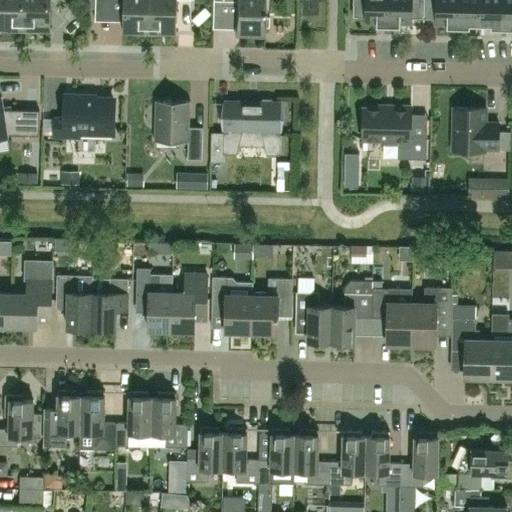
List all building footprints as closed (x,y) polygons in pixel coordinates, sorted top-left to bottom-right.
[(0,0),(0,26),(24,27),(24,0),(0,0)] [(24,0),(24,27),(50,28),(50,19),(50,0),(24,0)] [(124,0),(124,29),(150,30),(150,0),(95,0),(96,8),(111,9),(111,0),(124,0)] [(150,0),(150,30),(176,31),(176,0),(150,0)] [(223,0),(238,0),(237,32),(266,33),(266,27),(270,27),(270,17),(266,17),(266,13),(267,13),(267,10),(266,10),(266,0),(223,0)] [(388,26),(388,23),(388,0),(352,0),(352,17),(366,17),(365,23),(376,23),(376,26),(388,26)] [(388,0),(388,23),(388,26),(399,26),(399,23),(410,24),(411,18),(423,18),(423,20),(423,0),(388,0)] [(458,28),(458,25),(459,0),(423,0),(423,20),(424,20),(424,18),(436,18),(436,24),(447,25),(447,27),(458,28)] [(459,0),(458,25),(458,28),(470,28),(470,25),(480,25),(480,0),(459,0)] [(490,29),(501,29),(502,0),(480,0),(480,25),(490,26),(490,29)] [(511,0),(502,0),(501,29),(511,29),(511,0)] [(4,109),(2,96),(0,96),(0,136),(8,135),(8,134),(39,135),(39,110),(4,109)] [(107,99),(66,98),(65,118),(55,118),(55,136),(80,137),(80,129),(113,130),(114,106),(114,99),(107,99)] [(262,102),(227,102),(227,103),(228,103),(227,128),(226,128),(226,129),(227,129),(227,132),(223,132),(211,132),(210,161),(223,162),(223,153),(237,153),(239,145),(265,146),(266,154),(280,154),(281,133),(276,133),(277,130),(278,130),(278,129),(277,129),(277,104),(279,104),(279,103),(272,103),(272,102),(272,99),(263,99),(263,102),(262,102)] [(190,102),(190,101),(155,100),(154,140),(188,141),(188,159),(202,159),(203,127),(189,127),(189,101),(190,102)] [(411,135),(411,106),(380,105),(380,108),(363,108),(362,140),(385,140),(385,143),(398,143),(398,158),(426,159),(427,135),(411,135)] [(511,132),(499,132),(499,123),(498,123),(498,126),(489,126),(486,122),(486,108),(454,107),(452,150),(485,151),(485,149),(510,150),(511,132)] [(359,153),(345,152),(345,186),(358,186),(359,153)] [(12,292),(11,326),(37,327),(38,320),(51,321),(52,303),(52,279),(53,262),(25,261),(25,280),(27,280),(27,293),(12,292)] [(171,330),(172,291),(173,274),(138,273),(137,301),(149,301),(148,329),(171,330)] [(91,328),(92,292),(80,292),(80,275),(57,274),(57,301),(68,301),(68,327),(91,328)] [(185,292),(172,291),(171,330),(195,330),(195,320),(207,320),(208,275),(185,274),(185,292)] [(251,332),(252,294),(236,293),(237,281),(233,277),(213,276),(212,307),(226,307),(225,331),(251,332)] [(105,292),(92,292),(91,328),(115,329),(116,309),(128,309),(128,278),(106,278),(105,292)] [(252,294),(251,332),(278,332),(278,308),(292,309),(293,278),(269,278),(268,294),(252,294)] [(436,317),(452,317),(453,287),(424,286),(424,303),(412,302),(411,343),(435,344),(436,317)] [(411,343),(412,302),(412,288),(372,287),(372,293),(372,317),(388,317),(387,343),(411,343)] [(331,341),(332,305),(319,305),(320,292),(296,291),(296,315),(309,315),(308,341),(331,341)] [(0,325),(11,326),(12,292),(0,292),(0,325)] [(345,306),(332,305),(331,341),(354,342),(355,316),(372,317),(372,293),(345,292),(345,306)] [(476,318),(452,317),(451,349),(457,349),(465,356),(464,376),(490,377),(491,339),(479,339),(480,329),(476,329),(476,318)] [(511,318),(508,318),(507,324),(492,323),(491,339),(490,377),(511,377),(511,318)] [(67,432),(81,432),(81,395),(77,395),(77,390),(58,389),(58,408),(46,407),(45,444),(66,444),(67,432)] [(86,395),(81,395),(81,432),(80,448),(116,449),(116,445),(117,422),(104,422),(105,390),(87,390),(86,395)] [(129,422),(117,422),(116,445),(152,446),(153,396),(148,396),(148,391),(129,391),(129,422)] [(187,447),(188,424),(176,423),(176,392),(158,392),(158,396),(153,396),(152,446),(187,447)] [(0,445),(18,446),(18,437),(41,437),(42,413),(34,413),(34,400),(24,399),(24,395),(5,394),(5,416),(9,416),(9,428),(0,427),(0,445)] [(187,481),(209,481),(209,469),(223,469),(224,432),(219,432),(219,427),(200,427),(200,458),(187,458),(187,481)] [(236,482),(258,482),(259,459),(247,459),(247,428),(229,427),(229,432),(224,432),(223,469),(237,470),(236,482)] [(294,483),(294,471),(295,433),(290,433),(290,429),(272,428),(271,459),(259,459),(258,482),(294,483)] [(300,434),(295,433),(294,471),(308,471),(308,484),(330,484),(330,461),(318,461),(319,429),(300,429),(300,434)] [(362,430),(343,430),(342,461),(330,461),(330,484),(351,485),(352,472),(366,472),(366,435),(362,435),(362,430)] [(379,485),(401,486),(402,463),(389,462),(390,431),(371,430),(371,435),(366,435),(366,472),(379,473),(379,485)] [(433,437),(433,432),(414,431),(414,463),(402,463),(401,486),(423,486),(423,474),(437,474),(438,437),(433,437)] [(511,459),(508,460),(509,449),(471,448),(471,472),(458,472),(458,488),(481,489),(482,473),(491,473),(491,478),(511,478),(511,459)] [(45,488),(62,488),(62,475),(57,475),(57,472),(45,472),(45,488)] [(44,488),(44,476),(20,476),(20,488),(44,488)] [(43,505),(44,488),(20,488),(19,505),(43,505)] [(507,511),(507,506),(489,505),(489,495),(471,495),(471,505),(470,505),(469,511),(507,511)]
